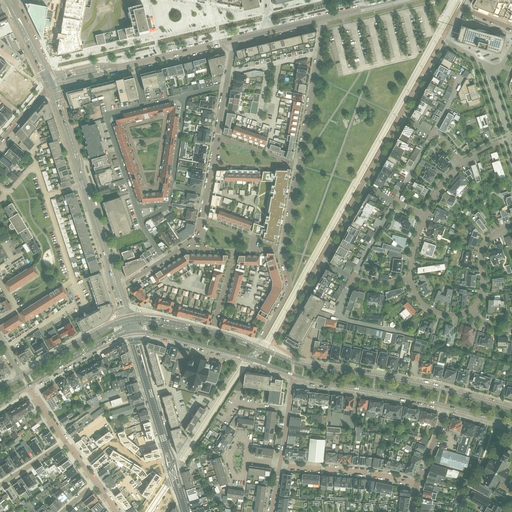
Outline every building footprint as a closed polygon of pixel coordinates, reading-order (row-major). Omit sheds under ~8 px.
[(56,54),(56,55),(61,54),(65,53),(66,53),(70,52),(71,52),(75,51),(77,50),(79,50),(80,50),(83,49),(83,48),(82,45),(80,36),(84,11),(85,7),(86,0),(65,0),(60,33),(59,38),(59,41),(58,43),(58,44),(58,46),(57,49),(57,51),(56,54)] [(127,38),(126,35),(137,32),(138,36),(149,33),(148,29),(152,28),(150,18),(145,19),(141,0),(90,0),(89,11),(84,11),(80,36),(82,45),(96,42),(97,46),(105,44),(104,40),(118,36),(119,40),(127,38)] [(511,0),(476,0),(476,1),(475,3),(474,4),(474,5),(475,5),(486,10),(487,10),(492,12),(493,13),(511,20),(511,0)] [(47,7),(23,2),(41,39),(47,7)] [(7,19),(0,21),(0,38),(13,32),(7,19)] [(499,53),(504,32),(493,28),(491,34),(462,26),(461,26),(460,31),(460,32),(459,35),(459,36),(457,40),(457,41),(458,41),(463,43),(464,43),(478,47),(486,49),(486,50),(487,50),(499,53)] [(317,31),(308,33),(309,39),(316,38),(317,31)] [(23,57),(23,56),(24,55),(13,32),(0,38),(0,39),(22,56),(23,57)] [(235,61),(244,58),(242,49),(237,50),(238,55),(236,55),(235,61)] [(448,50),(444,58),(453,63),(454,63),(458,56),(448,50)] [(214,55),(214,56),(206,58),(211,78),(222,75),(225,53),(219,55),(218,54),(214,55)] [(204,58),(199,60),(201,69),(208,68),(206,62),(205,62),(204,58)] [(444,58),(440,64),(450,69),(453,63),(444,58)] [(305,65),(307,65),(308,59),(296,62),(295,67),(298,68),(297,72),(307,74),(308,67),(305,67),(305,65)] [(195,71),(201,69),(199,60),(192,61),(192,62),(195,71)] [(187,74),(194,73),(191,61),(183,64),(184,70),(186,69),(187,74)] [(177,65),(174,66),(177,76),(184,75),(181,64),(177,65)] [(456,73),(450,69),(440,64),(440,65),(439,65),(437,68),(438,69),(437,69),(447,75),(449,76),(451,73),(455,75),(456,73)] [(177,76),(174,66),(166,68),(168,76),(176,74),(177,76)] [(12,68),(6,76),(11,80),(17,72),(12,68)] [(166,91),(163,77),(161,69),(155,70),(159,88),(160,92),(166,91)] [(434,76),(443,82),(447,75),(437,69),(437,70),(437,69),(433,76),(434,76)] [(159,88),(155,70),(140,74),(143,87),(145,86),(146,91),(159,88)] [(255,70),(244,73),(243,76),(238,75),(237,77),(235,77),(234,81),(246,83),(247,78),(248,78),(258,76),(263,77),(264,72),(255,70)] [(17,72),(11,80),(16,83),(22,75),(17,72)] [(297,73),(296,79),(295,83),(296,83),(305,85),(307,75),(297,73)] [(22,75),(16,83),(21,86),(26,78),(22,75)] [(122,79),(127,99),(128,101),(138,98),(133,75),(122,78),(122,79)] [(430,82),(440,88),(443,82),(434,76),(430,82)] [(21,86),(20,87),(23,89),(30,94),(32,91),(33,89),(33,90),(34,89),(37,85),(29,80),(28,81),(26,79),(27,78),(26,78),(21,86)] [(122,102),(128,101),(127,99),(122,79),(116,80),(117,81),(115,82),(115,81),(115,82),(116,87),(120,102),(122,102)] [(465,80),(461,87),(464,96),(460,98),(461,101),(467,99),(469,107),(481,103),(475,84),(470,85),(468,79),(465,80)] [(115,82),(114,80),(86,87),(88,96),(91,95),(91,94),(116,87),(115,82)] [(427,89),(436,94),(440,88),(430,82),(427,89)] [(243,91),(244,91),(244,88),(243,88),(243,85),(234,83),(234,84),(233,85),(232,88),(233,88),(233,90),(242,91),(243,91)] [(306,85),(305,85),(296,83),(294,91),(305,93),(306,85)] [(71,110),(76,108),(85,105),(90,103),(88,96),(86,87),(82,88),(65,92),(71,110)] [(436,94),(427,89),(426,88),(426,89),(426,90),(424,94),(433,100),(436,94)] [(22,90),(19,94),(26,99),(28,96),(30,94),(23,89),(22,90)] [(231,91),(230,97),(241,99),(241,95),(245,96),(245,93),(231,91)] [(284,91),(283,94),(286,94),(286,97),(292,98),(293,98),(293,99),(302,101),(302,99),(303,99),(304,98),(304,96),(303,95),(303,94),(287,91),(284,91)] [(17,96),(15,98),(22,104),(24,101),(26,99),(19,94),(17,96)] [(434,100),(433,100),(424,94),(423,94),(420,100),(430,105),(434,100)] [(210,109),(214,109),(215,103),(216,102),(216,99),(216,97),(209,96),(208,102),(200,100),(199,107),(210,109)] [(229,103),(242,105),(243,103),(240,102),(241,99),(230,97),(229,103)] [(13,100),(11,103),(18,109),(20,106),(22,104),(15,98),(13,100)] [(428,110),(430,105),(420,100),(418,105),(428,110)] [(40,122),(54,117),(48,101),(46,102),(44,101),(39,106),(27,120),(37,128),(40,122)] [(170,102),(166,103),(163,104),(165,113),(170,112),(169,116),(174,117),(174,116),(175,111),(176,111),(176,110),(175,110),(175,108),(173,106),(171,107),(170,102)] [(71,110),(68,110),(69,113),(70,113),(70,114),(69,114),(70,114),(71,119),(79,116),(80,115),(79,111),(80,111),(79,110),(84,108),(86,108),(87,107),(88,110),(89,114),(95,113),(93,108),(91,103),(90,103),(85,105),(76,108),(71,110)] [(242,105),(229,103),(228,109),(239,111),(240,105),(242,105)] [(6,107),(3,104),(0,107),(0,112),(8,119),(12,113),(12,112),(9,110),(8,110),(7,109),(7,108),(6,108),(5,107),(6,107)] [(163,104),(155,105),(157,115),(165,113),(163,104)] [(143,108),(142,109),(141,109),(144,118),(146,118),(149,117),(150,117),(154,116),(157,115),(155,105),(148,107),(147,107),(146,108),(144,108),(143,108)] [(418,105),(415,110),(423,114),(425,115),(428,110),(418,105)] [(141,109),(132,111),(135,121),(143,119),(144,119),(144,118),(141,109)] [(203,113),(202,117),(212,119),(212,117),(213,117),(214,113),(213,113),(213,112),(201,110),(201,113),(203,113)] [(423,114),(415,110),(411,118),(418,122),(423,114)] [(121,118),(120,118),(122,124),(135,121),(132,111),(123,113),(123,117),(120,118),(121,118)] [(439,130),(445,133),(448,135),(458,148),(463,144),(450,128),(448,126),(454,116),(455,116),(454,118),(458,121),(460,117),(459,116),(460,115),(455,112),(453,115),(448,112),(439,130)] [(226,124),(231,125),(232,117),(236,118),(236,114),(228,113),(227,114),(226,118),(227,118),(226,124)] [(486,114),(484,115),(476,117),(479,126),(481,129),(483,128),(485,132),(489,131),(488,126),(488,125),(487,125),(487,123),(486,119),(487,118),(488,118),(486,114)] [(177,128),(178,125),(179,117),(174,116),(174,117),(169,116),(168,127),(177,128)] [(212,121),(212,119),(202,117),(201,121),(199,121),(199,123),(211,126),(211,125),(212,125),(213,121),(212,121)] [(125,132),(122,124),(120,118),(120,119),(117,120),(116,122),(117,125),(112,127),(115,135),(125,132)] [(24,124),(20,128),(29,138),(36,130),(37,128),(27,120),(24,124)] [(97,155),(104,153),(103,153),(102,147),(101,147),(100,142),(102,141),(96,123),(89,126),(88,126),(87,124),(81,126),(82,130),(81,130),(82,132),(83,132),(84,135),(83,136),(84,138),(85,137),(86,141),(85,141),(86,144),(87,143),(87,146),(85,146),(86,146),(85,147),(85,149),(86,149),(89,155),(88,156),(88,158),(89,158),(96,156),(95,155),(97,154),(97,155)] [(224,133),(232,136),(234,130),(230,129),(231,125),(226,124),(225,127),(224,127),(224,131),(224,133)] [(199,131),(198,134),(208,136),(209,133),(210,133),(210,130),(202,129),(203,126),(197,125),(196,131),(199,131)] [(403,132),(402,133),(412,138),(414,140),(416,135),(414,134),(416,130),(406,125),(402,132),(403,132)] [(235,126),(234,130),(232,136),(236,138),(237,137),(238,137),(240,128),(235,126)] [(168,127),(166,136),(176,137),(177,128),(168,127)] [(20,140),(29,150),(34,145),(20,129),(20,128),(15,134),(20,140)] [(246,130),(240,128),(238,137),(238,138),(242,139),(243,139),(246,130)] [(248,141),(251,132),(246,130),(243,139),(244,139),(244,140),(247,141),(248,141)] [(125,132),(115,135),(118,143),(127,140),(125,132)] [(257,134),(251,132),(248,141),(249,141),(249,142),(252,143),(253,142),(254,143),(254,142),(257,134)] [(58,136),(60,136),(59,133),(51,135),(53,141),(58,140),(57,139),(59,138),(58,136)] [(409,144),(412,138),(402,133),(399,139),(409,144)] [(208,139),(208,136),(198,134),(198,137),(195,137),(194,142),(200,144),(200,141),(208,142),(209,139),(208,139)] [(262,136),(257,134),(254,142),(254,143),(255,143),(254,144),(258,145),(258,144),(259,145),(259,144),(262,136)] [(175,146),(176,140),(176,137),(166,136),(166,139),(165,142),(165,145),(175,146)] [(266,144),(267,144),(267,141),(267,140),(268,138),(262,136),(259,144),(259,145),(260,145),(260,146),(264,147),(266,144)] [(398,141),(396,145),(405,150),(409,144),(399,139),(398,138),(398,139),(397,140),(398,141)] [(47,143),(49,148),(59,145),(58,140),(53,141),(47,143)] [(120,149),(130,146),(127,140),(118,143),(120,149)] [(279,153),(278,155),(281,156),(283,151),(281,150),(281,148),(274,145),(276,142),(270,140),(269,147),(270,147),(269,150),(279,153)] [(194,150),(193,154),(205,156),(205,154),(206,154),(205,154),(206,149),(207,149),(207,146),(203,145),(202,147),(200,146),(200,144),(195,143),(194,147),(193,147),(192,150),(194,150)] [(8,154),(18,162),(22,157),(20,155),(23,152),(13,144),(12,144),(10,146),(11,147),(9,149),(11,151),(8,154)] [(49,148),(50,153),(61,150),(59,145),(49,148)] [(165,145),(164,154),(173,155),(175,146),(165,145)] [(396,145),(393,150),(402,155),(405,150),(396,145)] [(122,155),(132,152),(130,146),(120,149),(122,155)] [(61,150),(50,153),(52,158),(62,155),(61,150)] [(294,152),(294,151),(288,150),(288,152),(283,151),(281,156),(293,160),(294,152)] [(398,160),(399,160),(399,161),(402,155),(393,150),(390,155),(398,160)] [(434,154),(431,158),(433,160),(442,169),(444,167),(445,168),(449,164),(443,159),(447,156),(442,151),(436,156),(434,154)] [(124,162),(134,159),(132,152),(122,155),(124,162)] [(505,177),(497,152),(491,154),(492,158),(495,158),(496,161),(492,163),(495,172),(497,171),(499,180),(505,177)] [(0,160),(7,167),(11,170),(14,165),(15,166),(18,162),(8,154),(6,157),(4,155),(3,155),(2,157),(1,157),(0,157),(0,160)] [(172,164),(173,155),(164,154),(162,163),(172,164)] [(192,159),(192,161),(204,163),(205,160),(204,160),(204,158),(205,158),(205,156),(193,154),(192,157),(190,156),(190,158),(191,158),(192,159)] [(64,160),(62,155),(52,158),(54,163),(55,163),(64,160)] [(92,165),(92,166),(93,168),(93,167),(94,172),(95,171),(109,167),(108,163),(108,161),(106,161),(105,160),(107,159),(106,155),(91,159),(92,164),(93,163),(94,165),(92,165)] [(399,160),(398,160),(390,155),(387,160),(395,164),(396,164),(399,160)] [(134,159),(124,162),(126,168),(136,165),(135,162),(134,160),(134,159)] [(203,169),(204,163),(192,161),(178,159),(178,162),(186,164),(186,162),(194,163),(194,167),(203,169)] [(392,170),(395,164),(387,160),(384,166),(392,170)] [(423,173),(425,174),(423,178),(428,181),(427,182),(431,184),(434,179),(433,179),(435,175),(434,175),(436,172),(430,169),(432,166),(426,162),(424,166),(426,167),(425,170),(423,173)] [(162,163),(161,174),(170,176),(172,164),(162,163)] [(66,164),(56,167),(55,168),(57,173),(67,169),(66,164)] [(475,178),(476,182),(481,181),(476,164),(471,166),(472,169),(470,170),(469,169),(465,172),(468,176),(466,177),(469,182),(475,178)] [(136,165),(126,168),(128,175),(138,171),(136,165)] [(392,170),(384,166),(383,165),(381,169),(382,170),(380,172),(381,172),(391,178),(395,172),(392,170)] [(0,177),(4,173),(6,175),(9,171),(6,168),(4,170),(0,167),(0,177)] [(109,167),(95,171),(96,174),(94,174),(98,187),(105,185),(104,183),(113,180),(111,174),(113,174),(111,167),(109,167)] [(201,173),(202,171),(183,167),(183,170),(189,172),(189,171),(191,171),(190,178),(201,180),(201,179),(202,179),(203,178),(203,177),(203,176),(203,175),(202,174),(201,173)] [(266,237),(266,240),(274,243),(274,244),(277,244),(281,224),(278,224),(280,219),(282,220),(282,219),(283,215),(282,215),(286,198),(287,194),(286,194),(286,193),(285,193),(285,188),(287,189),(291,169),(288,168),(288,169),(277,169),(276,174),(275,174),(274,181),(276,181),(275,185),(273,185),(272,189),(271,192),(274,193),(273,196),(272,196),(269,212),(270,212),(270,216),(267,215),(267,218),(266,219),(266,223),(268,223),(268,227),(267,227),(266,237)] [(58,177),(69,174),(67,169),(57,173),(58,177)] [(222,177),(225,177),(225,176),(226,177),(226,170),(217,170),(217,173),(216,172),(216,176),(215,182),(221,183),(223,184),(224,182),(221,181),(222,177)] [(138,171),(128,175),(131,181),(140,178),(140,177),(139,174),(138,171)] [(274,181),(275,174),(272,173),(272,172),(263,171),(262,181),(274,181)] [(378,176),(377,177),(385,182),(387,178),(390,179),(391,178),(381,172),(379,175),(378,175),(377,176),(378,176)] [(9,178),(14,182),(18,178),(13,173),(9,178)] [(59,183),(70,179),(69,174),(58,177),(60,182),(59,183)] [(170,176),(161,174),(159,182),(163,183),(169,184),(170,176)] [(381,189),(385,182),(377,177),(373,185),(381,189)] [(140,178),(131,181),(131,184),(133,188),(139,186),(143,185),(140,178)] [(70,179),(59,183),(60,188),(61,187),(62,187),(71,184),(69,180),(70,179)] [(197,187),(201,188),(202,181),(191,179),(190,186),(193,187),(197,188),(197,187)] [(470,188),(463,182),(461,180),(459,182),(457,180),(453,185),(454,186),(450,191),(452,192),(452,193),(453,193),(456,196),(463,188),(467,192),(470,188)] [(221,183),(215,182),(214,188),(213,188),(213,191),(213,193),(222,194),(222,191),(219,190),(221,183)] [(424,187),(425,186),(420,184),(415,182),(412,186),(414,187),(412,191),(420,195),(420,193),(425,196),(428,189),(424,187)] [(111,190),(110,189),(109,189),(108,185),(99,188),(101,195),(106,193),(106,194),(110,193),(111,195),(120,192),(118,188),(111,190)] [(142,199),(141,194),(142,193),(140,188),(139,186),(133,188),(134,190),(134,192),(137,199),(142,199)] [(511,192),(511,191),(508,192),(508,191),(501,193),(506,200),(507,205),(509,208),(507,210),(500,211),(502,218),(508,216),(509,217),(511,215),(511,192)] [(65,200),(76,197),(75,197),(73,192),(61,196),(63,201),(65,201),(65,200)] [(450,197),(449,197),(450,196),(445,192),(442,196),(443,196),(441,200),(438,203),(443,207),(446,203),(453,206),(456,199),(451,197),(450,197)] [(181,204),(189,205),(193,206),(193,202),(196,203),(196,202),(197,201),(198,197),(197,196),(197,195),(186,193),(185,197),(182,197),(181,204)] [(370,200),(375,203),(378,198),(369,193),(367,196),(371,198),(370,200)] [(212,200),(211,205),(216,206),(218,199),(221,200),(221,196),(213,195),(213,196),(212,196),(211,200),(212,200)] [(109,223),(114,238),(131,232),(120,196),(102,202),(104,208),(104,213),(106,213),(107,218),(108,223),(109,223)] [(367,196),(364,201),(374,206),(375,203),(370,200),(371,198),(367,196)] [(78,202),(76,197),(65,200),(65,201),(67,200),(68,205),(67,205),(78,202)] [(360,208),(370,214),(371,215),(375,207),(374,206),(364,201),(360,208)] [(79,207),(78,202),(67,205),(69,210),(79,207)] [(3,209),(6,213),(15,208),(12,203),(3,208),(2,209),(3,209)] [(173,213),(179,208),(178,207),(179,205),(179,204),(172,203),(171,206),(171,208),(170,209),(173,213)] [(178,207),(185,209),(187,209),(186,214),(185,214),(184,215),(184,216),(184,217),(185,218),(185,219),(194,221),(195,210),(191,209),(192,207),(179,204),(179,205),(178,207)] [(215,213),(216,206),(211,205),(210,212),(209,211),(209,215),(209,217),(217,220),(219,214),(215,213)] [(70,215),(81,211),(79,207),(69,210),(70,210),(71,214),(70,215)] [(433,215),(435,216),(433,221),(436,222),(440,219),(442,220),(446,211),(437,207),(433,215)] [(6,213),(9,218),(16,213),(18,213),(15,208),(6,213)] [(365,219),(366,220),(367,220),(370,214),(360,208),(357,215),(365,219)] [(69,220),(72,220),(82,216),(81,211),(70,215),(68,215),(69,220)] [(225,213),(220,211),(219,214),(217,220),(221,222),(221,221),(222,222),(223,221),(222,221),(225,213)] [(487,223),(478,211),(474,215),(478,220),(475,222),(484,233),(488,229),(484,225),(487,223)] [(16,213),(9,218),(8,218),(8,219),(10,218),(13,222),(10,224),(9,225),(9,226),(9,227),(9,228),(10,228),(10,229),(11,229),(12,229),(13,229),(14,229),(14,228),(17,233),(18,233),(27,228),(18,213),(16,213)] [(165,218),(167,220),(168,223),(176,218),(173,213),(165,218)] [(231,214),(225,213),(222,221),(223,221),(222,222),(223,222),(226,223),(227,223),(228,223),(231,214)] [(165,222),(167,220),(165,218),(165,219),(161,214),(152,220),(155,225),(158,223),(159,225),(165,221),(165,222)] [(236,216),(231,214),(228,223),(229,224),(228,224),(232,225),(233,225),(236,216)] [(353,221),(361,225),(362,225),(365,219),(357,215),(356,216),(355,215),(353,219),(354,220),(353,221)] [(410,223),(411,223),(409,218),(408,218),(402,216),(397,215),(395,220),(401,222),(400,223),(400,224),(401,226),(402,226),(403,227),(404,228),(402,232),(408,234),(411,226),(410,225),(411,223),(410,223)] [(73,224),(84,221),(82,216),(72,220),(73,224)] [(239,227),(242,218),(236,216),(233,225),(234,225),(234,226),(237,227),(239,227)] [(247,220),(242,218),(239,227),(239,228),(243,229),(243,228),(244,229),(247,220)] [(146,227),(150,233),(152,232),(154,235),(158,232),(156,229),(150,219),(148,220),(147,221),(146,222),(145,223),(145,224),(145,225),(145,226),(146,227)] [(178,226),(172,229),(174,231),(179,239),(181,242),(189,236),(188,235),(188,234),(189,234),(190,234),(191,234),(192,234),(192,233),(193,233),(193,232),(195,223),(182,220),(180,227),(178,226)] [(253,222),(247,220),(244,229),(245,229),(245,230),(249,231),(250,228),(251,228),(252,226),(252,225),(253,222)] [(266,237),(267,227),(259,224),(260,221),(254,220),(252,232),(255,233),(266,237)] [(85,226),(84,221),(73,224),(75,229),(85,226)] [(352,223),(351,226),(358,230),(359,229),(360,227),(361,225),(353,221),(352,223)] [(428,229),(430,230),(428,236),(436,239),(438,233),(442,235),(442,233),(444,229),(440,227),(440,226),(431,223),(430,222),(428,229)] [(470,223),(472,225),(467,229),(470,232),(469,233),(470,233),(471,233),(472,234),(469,244),(475,246),(478,237),(479,234),(471,223),(470,223)] [(87,231),(85,226),(75,229),(77,234),(87,231)] [(360,231),(358,230),(351,226),(348,231),(357,236),(360,231)] [(18,233),(21,238),(30,232),(27,228),(18,233)] [(161,233),(165,240),(169,246),(172,244),(177,240),(171,230),(168,233),(166,230),(161,233)] [(89,236),(87,231),(77,234),(78,234),(79,239),(78,239),(89,236)] [(348,231),(343,239),(353,244),(357,236),(348,231)] [(33,237),(31,234),(30,232),(21,238),(24,242),(23,242),(23,243),(24,243),(33,237)] [(384,244),(382,249),(384,249),(401,253),(402,249),(403,249),(403,250),(404,250),(404,246),(405,245),(406,238),(393,235),(393,236),(392,238),(394,240),(394,241),(395,241),(398,243),(395,247),(390,245),(389,245),(383,243),(383,244),(384,244)] [(78,239),(80,244),(90,240),(89,236),(78,239)] [(343,239),(340,245),(349,250),(351,252),(352,251),(350,250),(350,249),(352,250),(355,245),(353,244),(343,239)] [(31,250),(33,254),(39,251),(39,250),(34,241),(33,242),(32,243),(30,240),(25,243),(30,251),(31,250)] [(92,245),(90,240),(80,244),(81,249),(92,245)] [(157,244),(158,246),(162,252),(167,247),(161,241),(157,244)] [(432,257),(436,246),(432,244),(424,241),(421,253),(432,257)] [(490,257),(491,257),(492,259),(491,259),(490,259),(490,260),(492,260),(494,265),(495,265),(496,265),(497,265),(497,264),(498,264),(499,263),(498,260),(503,258),(503,256),(504,255),(503,252),(504,251),(502,243),(496,245),(498,251),(491,253),(490,257)] [(83,254),(93,250),(92,245),(81,249),(83,254)] [(345,257),(349,250),(340,245),(336,252),(345,258),(345,257)] [(121,253),(122,255),(123,260),(134,257),(132,249),(121,253)] [(93,250),(83,254),(84,258),(95,255),(93,250)] [(142,254),(144,257),(145,259),(151,254),(148,250),(144,253),(142,254)] [(472,262),(470,261),(472,253),(464,251),(462,260),(461,260),(461,262),(461,264),(461,265),(461,266),(462,266),(463,267),(464,267),(470,268),(472,262)] [(340,267),(345,258),(336,252),(335,252),(334,254),(335,254),(331,261),(340,267)] [(401,272),(401,264),(402,260),(396,259),(396,258),(397,254),(390,252),(388,256),(392,257),(392,259),(394,260),(393,267),(392,267),(391,273),(392,274),(397,272),(397,271),(401,272)] [(257,255),(256,265),(262,265),(262,261),(262,258),(266,258),(267,260),(275,258),(274,253),(267,253),(267,256),(257,256),(257,255)] [(182,256),(187,264),(188,263),(193,263),(194,254),(191,254),(185,254),(182,256)] [(213,274),(221,276),(227,255),(217,255),(217,254),(216,264),(222,264),(220,270),(214,268),(213,274)] [(96,260),(95,255),(84,258),(86,263),(96,260)] [(234,274),(243,276),(245,271),(239,269),(240,264),(245,265),(245,256),(241,255),(241,257),(239,257),(234,274)] [(182,267),(187,264),(182,256),(179,258),(179,257),(176,259),(182,267)] [(140,258),(124,263),(123,264),(124,265),(122,266),(125,278),(146,264),(143,258),(141,259),(140,258)] [(172,262),(177,270),(182,267),(176,259),(177,260),(175,261),(174,260),(172,262)] [(88,268),(98,265),(96,260),(86,263),(88,268)] [(172,273),(177,270),(172,262),(172,263),(170,264),(167,265),(172,273)] [(377,266),(374,265),(374,263),(370,264),(370,265),(367,264),(367,270),(368,271),(369,272),(369,274),(372,274),(372,276),(376,275),(376,274),(377,273),(376,273),(376,272),(377,272),(377,268),(377,266)] [(445,263),(431,265),(422,267),(423,267),(423,273),(437,271),(441,270),(446,269),(445,263)] [(35,269),(33,267),(32,265),(28,268),(33,278),(34,278),(33,277),(38,274),(37,273),(37,272),(35,269)] [(90,273),(98,270),(100,270),(98,265),(88,268),(86,269),(88,274),(90,273)] [(159,271),(155,273),(156,273),(155,273),(160,281),(161,281),(172,273),(167,265),(167,266),(165,267),(162,269),(160,271),(160,270),(159,271)] [(27,269),(23,271),(29,280),(32,278),(33,277),(33,278),(28,268),(27,269),(27,268),(27,269)] [(333,272),(327,269),(323,275),(322,277),(330,281),(333,277),(334,278),(336,274),(333,272)] [(28,280),(29,280),(23,271),(18,274),(24,283),(27,281),(27,280),(28,280)] [(474,272),(466,271),(466,274),(466,275),(468,275),(468,278),(466,278),(465,281),(467,281),(466,286),(475,287),(475,286),(476,276),(476,275),(473,275),(474,272)] [(109,303),(110,302),(100,272),(87,277),(97,308),(83,315),(89,327),(90,328),(104,321),(104,322),(108,318),(109,316),(110,315),(110,313),(111,312),(112,310),(112,309),(112,307),(113,306),(113,305),(110,306),(110,305),(109,303)] [(159,280),(160,281),(161,281),(160,281),(155,273),(156,273),(155,273),(155,274),(152,276),(156,281),(159,280)] [(24,283),(18,274),(13,277),(19,286),(23,284),(22,284),(23,283),(24,283)] [(282,280),(280,274),(271,277),(273,282),(282,280)] [(19,286),(13,277),(9,280),(14,289),(18,287),(17,287),(19,286)] [(319,282),(328,288),(332,282),(330,281),(322,277),(320,280),(321,281),(320,282),(319,282)] [(426,277),(421,280),(423,284),(419,285),(424,295),(431,292),(426,282),(429,281),(426,277)] [(491,292),(491,294),(498,293),(497,291),(499,290),(498,283),(504,282),(504,277),(492,279),(492,281),(492,283),(492,284),(492,287),(492,288),(491,290),(491,292)] [(220,282),(211,279),(208,292),(208,293),(216,295),(216,293),(217,293),(218,291),(218,290),(218,288),(219,288),(220,285),(219,284),(220,282)] [(231,285),(240,287),(242,282),(232,279),(233,280),(232,282),(231,285)] [(14,289),(9,280),(7,281),(4,283),(9,292),(13,290),(13,291),(13,290),(14,289)] [(330,288),(328,288),(319,282),(318,282),(316,287),(316,288),(325,293),(327,294),(330,288)] [(135,295),(142,290),(143,290),(139,284),(130,290),(134,295),(135,295)] [(229,293),(228,296),(229,296),(228,298),(236,300),(237,300),(240,287),(231,285),(231,287),(230,287),(229,290),(230,291),(229,293)] [(57,288),(63,298),(67,294),(62,286),(57,288)] [(282,289),(282,287),(273,286),(272,290),(280,294),(283,289),(282,289)] [(386,292),(386,295),(387,296),(386,299),(385,299),(385,300),(386,299),(386,302),(387,302),(387,299),(405,291),(403,288),(403,287),(386,292)] [(57,288),(52,291),(58,301),(63,298),(57,288)] [(325,293),(316,288),(313,293),(323,299),(325,293)] [(440,295),(442,292),(439,290),(434,299),(434,302),(437,303),(438,300),(448,302),(447,302),(450,303),(453,290),(447,288),(446,296),(440,295)] [(461,306),(466,306),(467,295),(470,296),(470,292),(467,291),(467,289),(460,289),(459,293),(463,294),(461,306)] [(135,295),(138,300),(145,295),(142,290),(135,295)] [(272,290),(269,295),(277,299),(280,294),(272,290)] [(352,292),(346,310),(352,312),(357,297),(364,299),(365,293),(358,291),(358,292),(357,291),(357,290),(356,290),(355,290),(354,290),(353,291),(352,292)] [(58,301),(52,291),(48,293),(49,294),(48,295),(47,294),(53,304),(58,301)] [(323,299),(313,293),(312,293),(309,297),(310,297),(311,298),(309,300),(308,299),(308,300),(309,301),(308,304),(307,303),(306,303),(304,307),(305,308),(304,310),(301,308),(287,334),(291,337),(290,339),(300,344),(297,342),(298,341),(301,342),(314,320),(315,321),(319,314),(318,314),(326,301),(324,299),(323,299)] [(53,304),(47,294),(48,295),(47,296),(46,295),(43,298),(48,307),(53,304)] [(380,299),(380,295),(380,294),(369,294),(368,301),(372,301),(372,302),(376,302),(376,301),(379,301),(379,305),(383,305),(383,299),(380,299)] [(145,295),(138,300),(137,300),(141,306),(149,300),(146,295),(145,295)] [(274,304),(277,299),(269,295),(266,299),(274,304)] [(159,309),(159,308),(162,300),(162,299),(156,297),(154,304),(153,307),(159,309)] [(38,301),(44,310),(48,307),(43,298),(42,299),(41,298),(38,301)] [(266,299),(264,304),(271,309),(274,304),(266,299)] [(487,307),(487,315),(491,315),(491,313),(491,311),(494,311),(495,306),(499,307),(504,307),(504,301),(501,301),(501,299),(500,299),(495,299),(494,299),(489,299),(488,304),(488,306),(489,306),(489,307),(487,307)] [(11,308),(10,307),(12,306),(9,302),(8,303),(6,300),(1,303),(6,311),(11,308)] [(44,310),(38,301),(37,302),(37,301),(33,304),(39,313),(44,310)] [(171,312),(172,308),(174,302),(167,301),(165,309),(165,311),(171,312)] [(402,311),(407,317),(410,314),(413,316),(418,313),(408,301),(403,305),(406,308),(402,311)] [(29,307),(34,316),(39,313),(33,304),(32,305),(32,304),(29,307)] [(264,304),(263,305),(259,313),(266,317),(271,309),(264,304)] [(179,317),(179,316),(182,307),(175,305),(173,315),(179,317)] [(34,316),(29,307),(28,307),(29,307),(28,308),(27,307),(24,310),(29,319),(34,316)] [(187,309),(182,307),(179,316),(185,317),(187,309)] [(191,319),(193,311),(187,309),(185,317),(191,319)] [(29,319),(24,310),(23,310),(22,310),(22,311),(19,313),(25,322),(29,319)] [(199,312),(193,311),(191,319),(197,321),(199,312)] [(205,314),(199,312),(197,321),(203,322),(205,314)] [(205,313),(205,314),(203,322),(202,323),(208,325),(210,320),(211,315),(205,313)] [(259,313),(256,317),(264,322),(266,318),(266,317),(259,313)] [(18,314),(13,317),(18,326),(23,322),(18,314)] [(366,314),(365,322),(379,323),(379,315),(366,314)] [(90,328),(89,327),(83,315),(79,318),(78,317),(74,319),(81,332),(82,331),(83,332),(89,329),(89,328),(90,328)] [(319,316),(318,318),(315,322),(318,323),(316,329),(323,331),(326,318),(319,316)] [(8,320),(14,329),(18,326),(13,317),(8,320)] [(220,323),(219,328),(225,329),(225,328),(228,320),(228,319),(222,317),(220,323)] [(326,319),(325,326),(336,328),(336,327),(337,321),(326,319)] [(14,329),(8,320),(3,323),(9,332),(14,329)] [(233,321),(228,320),(225,328),(231,329),(233,321)] [(425,331),(432,334),(434,329),(432,329),(435,322),(429,320),(429,322),(423,320),(421,325),(422,325),(421,328),(426,330),(425,331)] [(237,331),(239,323),(233,321),(231,329),(237,331)] [(0,331),(1,331),(4,335),(9,332),(3,323),(0,324),(0,331)] [(68,334),(69,336),(70,335),(71,336),(72,336),(73,336),(73,335),(74,335),(74,334),(74,333),(75,333),(74,330),(71,324),(70,323),(62,327),(62,328),(58,330),(59,331),(58,331),(62,337),(68,334)] [(245,324),(239,323),(237,331),(243,333),(245,324)] [(245,324),(243,333),(249,334),(251,326),(245,324)] [(453,344),(454,338),(451,338),(454,326),(450,326),(450,325),(446,324),(445,326),(445,327),(446,328),(445,331),(443,330),(442,330),(441,331),(440,332),(440,333),(440,334),(441,335),(442,336),(443,336),(449,337),(447,343),(453,344)] [(472,345),(474,336),(471,335),(472,328),(466,327),(466,326),(461,324),(459,332),(464,333),(462,342),(472,345)] [(251,325),(251,326),(249,334),(248,336),(255,337),(257,327),(251,325)] [(45,336),(47,339),(51,346),(52,345),(52,346),(55,344),(60,341),(57,335),(56,335),(54,329),(48,332),(49,334),(45,336)] [(491,336),(490,336),(491,335),(488,334),(487,335),(486,335),(486,336),(482,335),(482,334),(478,333),(476,342),(480,343),(479,345),(484,346),(485,345),(489,346),(492,346),(493,341),(490,340),(491,336)] [(300,344),(290,339),(286,336),(284,340),(284,339),(283,342),(282,343),(283,343),(283,344),(287,346),(293,349),(293,350),(297,352),(297,351),(298,352),(302,346),(300,344)] [(43,351),(47,348),(43,342),(40,337),(35,340),(36,342),(32,344),(37,354),(38,353),(38,354),(41,352),(41,351),(42,351),(43,351)] [(498,338),(498,347),(507,347),(507,353),(511,353),(511,343),(508,343),(508,338),(507,338),(506,337),(504,337),(503,338),(502,338),(502,339),(499,338),(498,338)] [(418,361),(421,362),(420,370),(420,369),(421,370),(421,372),(425,373),(425,372),(431,373),(431,372),(430,372),(431,364),(426,363),(426,361),(422,361),(426,345),(427,346),(428,342),(416,338),(413,350),(411,360),(418,362),(418,361)] [(313,356),(318,356),(319,353),(320,353),(321,342),(314,341),(313,345),(314,345),(314,347),(313,351),(314,351),(313,356)] [(402,345),(398,365),(398,364),(401,364),(400,366),(400,368),(402,368),(401,369),(405,370),(405,369),(407,369),(409,358),(403,357),(404,353),(406,353),(407,349),(409,343),(407,342),(403,341),(402,345)] [(117,356),(120,355),(128,350),(126,343),(124,342),(115,347),(111,348),(111,349),(114,354),(116,357),(118,356),(117,356)] [(151,351),(160,354),(164,355),(166,347),(163,347),(163,346),(156,344),(156,345),(154,344),(147,342),(145,345),(146,350),(147,353),(148,353),(149,353),(148,352),(151,351)] [(319,353),(318,356),(326,357),(327,353),(328,353),(328,350),(330,350),(330,347),(327,346),(328,343),(324,342),(322,342),(321,342),(320,353),(319,353)] [(338,360),(339,357),(339,356),(339,354),(340,354),(342,344),(338,343),(338,346),(332,345),(330,357),(331,357),(330,358),(334,359),(338,360)] [(350,356),(351,349),(352,345),(350,344),(349,347),(344,346),(341,357),(342,357),(345,358),(344,359),(345,360),(345,359),(349,360),(350,356)] [(362,364),(367,365),(370,351),(366,350),(367,347),(364,346),(363,350),(364,350),(361,362),(362,362),(362,364)] [(21,363),(22,363),(24,362),(25,363),(30,359),(29,358),(33,355),(29,347),(21,351),(22,353),(18,355),(19,357),(19,358),(21,362),(21,363)] [(178,349),(177,349),(177,348),(174,347),(174,348),(171,347),(169,356),(166,356),(164,363),(169,364),(171,360),(175,361),(178,349)] [(360,354),(361,355),(363,348),(359,348),(358,350),(354,349),(353,349),(351,360),(351,359),(351,360),(355,361),(355,362),(358,362),(358,361),(359,361),(360,354)] [(107,358),(112,356),(113,359),(116,357),(114,354),(111,349),(103,353),(105,357),(102,358),(105,363),(109,361),(107,358)] [(370,351),(367,365),(373,366),(373,365),(374,365),(376,355),(377,355),(379,350),(376,349),(375,352),(370,351)] [(129,355),(128,354),(129,354),(128,352),(128,351),(127,351),(120,355),(122,360),(119,361),(120,364),(122,363),(130,360),(130,359),(130,358),(130,355),(129,355)] [(147,353),(148,357),(150,362),(151,366),(154,376),(155,380),(156,385),(165,383),(157,355),(160,356),(160,354),(151,351),(148,352),(149,353),(148,353),(147,353)] [(380,367),(385,368),(388,353),(380,351),(379,357),(378,358),(378,359),(378,361),(377,365),(380,366),(380,367)] [(390,352),(389,355),(386,366),(391,367),(390,368),(396,369),(398,358),(394,357),(395,353),(390,352)] [(459,372),(457,380),(458,380),(458,381),(458,382),(459,383),(460,384),(462,383),(462,382),(463,382),(466,383),(468,374),(470,369),(473,370),(474,365),(476,359),(476,358),(477,356),(471,354),(470,357),(468,363),(467,370),(465,369),(465,370),(460,369),(459,372)] [(436,362),(437,361),(438,361),(439,356),(434,355),(433,361),(433,364),(432,365),(432,369),(435,369),(433,375),(434,376),(437,377),(438,378),(440,378),(441,378),(442,375),(443,368),(435,366),(436,362)] [(218,372),(220,367),(220,364),(220,363),(220,362),(219,362),(219,361),(218,361),(217,361),(217,362),(216,362),(216,363),(212,362),(211,365),(210,368),(208,368),(209,367),(208,367),(209,363),(206,362),(206,360),(201,359),(202,358),(197,356),(197,357),(192,356),(191,359),(188,358),(187,362),(183,376),(184,377),(183,378),(180,377),(175,375),(173,383),(188,386),(187,389),(188,390),(193,391),(194,391),(195,388),(209,392),(211,382),(216,383),(219,374),(218,373),(218,372)] [(475,374),(472,383),(473,384),(475,385),(475,387),(475,388),(479,389),(482,376),(481,375),(479,374),(479,375),(478,375),(479,371),(477,371),(480,361),(478,360),(480,357),(477,356),(476,358),(476,359),(474,365),(473,370),(476,371),(475,374)] [(105,368),(101,360),(95,363),(99,371),(102,370),(104,374),(107,373),(105,368)] [(131,361),(116,367),(109,369),(111,372),(119,370),(118,368),(120,368),(121,370),(123,369),(133,366),(131,361)] [(93,375),(99,371),(95,363),(89,366),(93,375)] [(89,366),(83,370),(87,378),(89,381),(92,379),(91,376),(93,375),(89,366)] [(454,381),(454,379),(457,369),(453,368),(454,367),(451,367),(450,368),(447,367),(444,379),(448,380),(450,380),(451,381),(453,382),(453,381),(454,381)] [(0,373),(2,376),(0,376),(0,379),(0,380),(3,378),(10,374),(10,372),(7,368),(0,372),(0,373)] [(119,387),(124,385),(131,383),(130,380),(137,378),(133,368),(124,371),(116,373),(116,376),(121,374),(122,378),(111,382),(113,389),(115,388),(119,387)] [(89,381),(87,378),(83,370),(77,373),(81,381),(83,385),(89,381)] [(268,403),(270,403),(282,405),(284,391),(285,383),(282,382),(283,380),(272,378),(272,375),(246,372),(245,374),(243,378),(242,378),(234,390),(243,391),(244,386),(270,389),(268,403)] [(67,378),(71,386),(72,387),(73,389),(73,390),(74,390),(73,389),(77,387),(77,388),(81,386),(79,382),(80,381),(78,379),(77,380),(75,377),(76,376),(74,373),(71,375),(70,376),(69,376),(68,376),(67,377),(67,378)] [(482,376),(479,389),(482,390),(483,390),(484,387),(487,388),(488,388),(491,378),(486,377),(486,376),(484,376),(483,376),(482,376)] [(68,385),(66,381),(65,382),(64,380),(61,381),(58,382),(57,383),(57,384),(61,390),(58,392),(64,401),(66,399),(64,395),(67,393),(70,391),(72,394),(74,392),(73,390),(73,389),(72,387),(71,387),(70,384),(68,385)] [(499,394),(500,390),(501,390),(502,388),(501,387),(502,383),(504,384),(505,381),(501,380),(500,383),(494,381),(491,392),(492,393),(494,393),(495,393),(499,394)] [(140,390),(140,389),(140,387),(139,387),(137,381),(131,383),(124,385),(119,387),(115,388),(116,390),(119,389),(120,392),(126,391),(127,395),(131,394),(130,393),(140,390)] [(50,388),(47,389),(52,397),(55,402),(57,401),(54,396),(58,393),(53,386),(52,385),(50,387),(50,388)] [(301,400),(302,389),(296,388),(295,389),(293,400),(295,400),(298,400),(301,400)] [(52,410),(58,407),(57,405),(55,402),(52,397),(47,389),(44,392),(42,394),(45,398),(44,398),(52,410)] [(302,389),(301,400),(303,400),(303,401),(308,401),(309,390),(302,389)] [(129,400),(130,405),(131,405),(133,404),(143,401),(141,392),(134,394),(135,395),(129,397),(130,399),(129,400)] [(170,394),(161,397),(162,400),(163,402),(172,400),(172,399),(171,395),(170,394)] [(323,394),(322,405),(324,405),(324,406),(328,406),(329,397),(330,395),(329,395),(328,394),(326,394),(325,394),(324,394),(323,394)] [(343,409),(343,408),(344,408),(343,415),(352,416),(353,408),(354,405),(353,405),(355,398),(354,398),(354,397),(351,396),(351,397),(346,397),(346,398),(343,398),(343,396),(336,396),(336,395),(334,394),(333,395),(332,395),(332,397),(331,408),(334,408),(334,410),(335,410),(335,411),(338,411),(339,410),(341,410),(341,409),(343,409)] [(99,401),(99,400),(97,396),(93,398),(89,400),(92,405),(99,401)] [(120,398),(110,401),(112,406),(122,403),(120,398)] [(366,412),(368,402),(368,400),(367,399),(366,399),(365,399),(365,400),(360,399),(359,404),(359,407),(357,407),(357,414),(359,415),(359,412),(360,412),(360,411),(366,412)] [(172,400),(163,402),(164,406),(164,407),(165,408),(173,405),(173,404),(172,400)] [(367,410),(366,417),(366,416),(369,416),(374,416),(374,418),(375,414),(376,412),(377,401),(374,400),(373,401),(371,401),(370,403),(369,410),(367,410)] [(34,413),(36,412),(34,409),(32,405),(31,405),(29,401),(28,401),(26,402),(26,401),(23,403),(28,411),(31,409),(32,411),(32,410),(34,413)] [(130,405),(122,408),(111,411),(113,419),(120,417),(130,414),(133,413),(132,408),(134,408),(134,407),(136,407),(137,409),(145,407),(143,401),(133,404),(131,405),(130,405)] [(376,412),(375,414),(378,414),(382,415),(384,405),(384,404),(383,403),(381,402),(377,401),(376,412)] [(25,412),(28,411),(23,403),(20,405),(18,407),(21,412),(25,419),(27,422),(30,420),(28,417),(27,417),(25,414),(26,414),(25,412)] [(392,420),(394,405),(393,404),(391,404),(390,404),(386,403),(386,406),(385,409),(384,416),(387,416),(387,419),(392,420)] [(395,405),(394,405),(392,420),(398,421),(398,424),(400,425),(401,422),(399,421),(400,418),(401,419),(402,412),(401,412),(402,406),(398,405),(397,405),(396,404),(395,405)] [(165,408),(164,407),(166,413),(175,411),(173,405),(165,408)] [(197,409),(194,414),(199,417),(203,412),(202,412),(204,409),(199,406),(197,409)] [(15,407),(12,409),(16,417),(18,421),(21,419),(22,420),(23,423),(25,422),(25,420),(24,419),(18,407),(15,408),(15,407)] [(410,418),(412,408),(408,407),(405,407),(404,409),(403,416),(404,416),(403,420),(410,421),(410,418)] [(133,416),(137,415),(138,416),(148,413),(146,408),(133,413),(130,414),(131,418),(134,417),(133,416)] [(417,408),(412,408),(410,418),(410,421),(409,421),(414,422),(416,423),(417,419),(418,419),(419,412),(420,410),(417,409),(417,408)] [(18,421),(16,417),(12,409),(9,411),(9,412),(7,413),(10,418),(9,418),(13,425),(13,427),(15,430),(18,428),(15,424),(15,423),(18,421)] [(166,413),(168,418),(168,419),(177,416),(175,411),(166,413)] [(423,412),(422,412),(421,414),(420,419),(420,423),(423,424),(424,422),(428,423),(430,413),(430,412),(429,412),(428,411),(427,411),(426,411),(426,412),(425,412),(423,412)] [(430,413),(428,423),(427,424),(432,425),(431,425),(435,426),(436,423),(437,418),(437,416),(437,415),(434,414),(434,413),(433,413),(432,412),(431,412),(430,413)] [(72,413),(60,421),(61,423),(62,425),(63,425),(70,421),(68,418),(73,415),(72,413)] [(141,421),(149,418),(148,413),(138,416),(137,415),(133,416),(134,417),(135,420),(140,418),(141,421)] [(3,414),(0,415),(0,416),(4,424),(5,427),(7,429),(10,427),(12,426),(8,418),(8,419),(5,414),(3,415),(3,414)] [(194,414),(189,422),(194,425),(198,420),(197,420),(199,417),(194,414)] [(232,422),(230,425),(236,428),(237,426),(242,427),(243,419),(238,418),(237,417),(238,416),(236,414),(235,416),(232,421),(232,422)] [(169,424),(178,422),(177,416),(168,419),(168,418),(167,418),(169,424)] [(291,416),(290,425),(301,426),(302,418),(293,417),(292,417),(291,417),(291,416)] [(124,427),(120,417),(113,419),(118,432),(125,429),(124,427)] [(455,440),(458,441),(461,430),(462,431),(464,423),(461,422),(461,421),(460,421),(457,420),(456,419),(454,418),(453,419),(451,425),(450,425),(450,428),(450,429),(449,432),(455,433),(454,434),(457,435),(457,436),(456,436),(455,440)] [(149,421),(142,423),(145,432),(152,430),(149,421)] [(192,427),(194,425),(189,422),(184,429),(189,433),(193,428),(192,427)] [(470,424),(468,423),(465,423),(464,423),(462,431),(461,430),(458,441),(458,442),(459,442),(457,451),(467,454),(471,439),(472,436),(475,437),(477,429),(478,426),(475,425),(474,425),(474,424),(473,424),(473,423),(472,423),(471,423),(471,424),(470,424)] [(68,434),(69,434),(71,436),(82,428),(84,427),(82,425),(80,426),(75,429),(72,424),(66,428),(68,431),(67,432),(68,432),(67,433),(68,434)] [(221,429),(225,432),(232,436),(233,434),(234,435),(236,432),(235,432),(235,431),(234,431),(236,428),(230,425),(228,427),(224,424),(221,429)] [(477,429),(475,437),(479,438),(479,440),(481,440),(480,442),(479,442),(475,454),(480,455),(483,443),(482,443),(483,441),(483,440),(484,439),(483,438),(484,438),(485,433),(486,429),(485,428),(485,427),(484,427),(483,426),(482,426),(481,427),(478,426),(477,429)] [(171,429),(169,430),(170,432),(174,445),(175,448),(176,453),(179,449),(187,437),(182,434),(181,433),(180,429),(180,427),(171,429)] [(356,441),(361,441),(362,431),(363,431),(364,428),(356,427),(355,430),(356,431),(356,441)] [(42,439),(45,444),(48,442),(50,445),(55,441),(49,432),(48,433),(47,430),(42,433),(44,437),(42,439)] [(124,430),(117,433),(120,442),(126,438),(124,430)] [(146,436),(144,436),(145,440),(154,438),(152,430),(145,432),(146,436)] [(108,431),(101,436),(106,442),(113,437),(108,431)] [(232,439),(231,438),(232,436),(225,432),(224,434),(220,432),(219,434),(220,435),(222,436),(230,441),(232,439)] [(219,441),(226,445),(227,443),(228,444),(230,441),(222,436),(220,435),(217,439),(219,441)] [(101,436),(95,441),(99,447),(106,442),(101,436)] [(29,445),(35,455),(41,451),(36,444),(39,442),(35,437),(31,440),(33,443),(29,445)] [(126,438),(120,442),(128,448),(132,442),(126,438)] [(81,439),(75,443),(80,450),(86,446),(81,439)] [(308,460),(308,461),(323,462),(323,461),(326,440),(322,440),(316,439),(312,439),(310,439),(309,449),(309,452),(308,460)] [(20,455),(24,461),(25,461),(30,458),(29,458),(30,457),(26,450),(28,448),(23,441),(20,443),(23,447),(17,451),(18,452),(17,453),(19,456),(20,455)] [(225,447),(226,445),(219,441),(217,446),(224,450),(226,448),(225,447)] [(412,447),(424,453),(424,452),(425,452),(425,451),(425,450),(427,444),(421,441),(421,442),(419,442),(418,443),(414,442),(412,447)] [(132,442),(128,448),(134,453),(139,448),(132,442)] [(213,445),(210,449),(213,451),(214,450),(220,455),(222,453),(224,450),(217,446),(214,444),(213,445)] [(293,450),(294,447),(294,446),(287,445),(285,457),(286,458),(287,458),(287,459),(289,459),(292,459),(293,450)] [(335,453),(332,453),(331,462),(332,462),(332,463),(334,463),(334,462),(337,462),(338,451),(338,449),(339,449),(340,446),(336,445),(336,448),(335,448),(335,453)] [(406,447),(405,447),(415,452),(414,454),(421,458),(422,457),(423,456),(423,455),(424,453),(412,447),(406,445),(406,447)] [(86,446),(80,450),(85,457),(86,456),(87,456),(91,453),(93,451),(90,447),(88,448),(86,446)] [(477,482),(473,489),(488,497),(491,492),(493,493),(492,494),(493,494),(495,495),(494,496),(495,496),(495,495),(497,496),(497,497),(497,496),(500,498),(499,498),(500,498),(502,499),(502,500),(502,499),(506,493),(506,492),(505,493),(503,491),(504,491),(503,491),(501,490),(501,489),(501,490),(498,489),(501,483),(502,483),(502,484),(503,483),(509,472),(510,471),(509,471),(505,470),(509,462),(510,463),(510,462),(507,460),(511,451),(511,450),(509,449),(507,448),(505,447),(504,447),(505,448),(500,457),(497,455),(496,455),(497,455),(493,463),(489,461),(483,472),(484,473),(483,474),(484,477),(485,477),(484,480),(487,481),(485,484),(484,485),(477,482)] [(157,448),(151,450),(151,452),(153,458),(160,456),(157,448)] [(299,450),(298,459),(299,460),(302,460),(308,460),(309,452),(309,449),(304,448),(303,451),(299,450)] [(351,456),(353,456),(354,452),(351,452),(350,455),(348,455),(349,448),(346,448),(345,463),(347,463),(347,464),(349,464),(350,463),(351,463),(351,456)] [(378,467),(380,452),(380,448),(378,448),(376,458),(373,458),(372,466),(378,467)] [(469,457),(446,450),(440,449),(434,462),(460,469),(459,471),(465,472),(469,457)] [(112,450),(109,456),(116,460),(120,454),(112,450)] [(60,461),(63,458),(66,457),(61,451),(52,457),(55,461),(53,463),(56,468),(58,467),(61,464),(60,461)] [(387,468),(389,468),(392,455),(393,452),(390,451),(388,456),(390,457),(389,460),(386,459),(384,467),(385,467),(385,468),(387,469),(387,468)] [(102,452),(96,457),(101,463),(107,457),(102,452)] [(144,457),(140,458),(144,461),(153,458),(151,452),(143,454),(144,457)] [(116,460),(116,461),(117,463),(121,468),(123,465),(127,459),(120,454),(116,460)] [(7,458),(11,463),(12,462),(13,464),(14,463),(17,467),(18,466),(18,467),(22,465),(21,464),(22,463),(16,455),(11,458),(10,456),(7,457),(7,458)] [(419,465),(422,459),(413,456),(411,462),(419,465)] [(96,457),(90,463),(94,469),(101,463),(96,457)] [(210,464),(208,464),(209,466),(210,466),(214,465),(222,462),(220,457),(212,460),(211,460),(212,463),(211,464),(210,464)] [(11,463),(7,458),(0,463),(0,464),(6,474),(12,470),(9,466),(11,464),(11,463)] [(71,464),(67,459),(61,464),(58,467),(62,472),(66,469),(65,468),(71,464)] [(127,459),(123,465),(130,469),(134,463),(127,459)] [(404,464),(404,465),(409,467),(417,471),(419,465),(411,462),(409,466),(404,463),(404,464)] [(134,463),(130,469),(137,473),(142,468),(134,463)] [(401,463),(400,467),(406,470),(405,473),(413,476),(414,476),(415,475),(417,471),(409,467),(404,465),(404,464),(401,463)] [(102,478),(109,473),(106,470),(110,466),(109,464),(104,467),(105,468),(98,473),(100,476),(100,477),(100,478),(102,478)] [(430,471),(440,474),(447,477),(457,480),(459,471),(453,469),(453,470),(433,464),(430,471)] [(43,476),(47,473),(42,465),(34,470),(38,475),(41,473),(43,476)] [(76,472),(77,471),(75,468),(74,469),(72,467),(72,466),(62,474),(63,476),(66,474),(68,478),(76,472)] [(142,468),(137,473),(141,479),(147,475),(142,468)] [(105,482),(106,484),(121,472),(120,470),(116,473),(111,477),(109,475),(103,480),(103,481),(104,482),(105,482)] [(152,471),(149,474),(153,476),(150,480),(156,484),(161,477),(152,471)] [(108,488),(109,488),(115,483),(114,481),(119,477),(123,474),(121,472),(106,484),(107,485),(107,486),(108,488)] [(428,477),(436,480),(438,480),(439,478),(446,480),(447,477),(440,474),(440,475),(430,472),(429,475),(428,475),(428,476),(428,477)] [(37,483),(36,480),(34,478),(31,480),(29,476),(28,474),(22,478),(29,489),(37,483)] [(77,490),(85,483),(81,478),(80,479),(78,476),(72,480),(74,483),(73,484),(77,490)] [(436,480),(428,477),(427,477),(426,482),(437,486),(437,483),(447,486),(448,484),(438,480),(436,480)] [(150,480),(146,487),(152,491),(156,484),(150,480)] [(375,481),(371,481),(369,480),(366,490),(373,491),(375,481)] [(19,495),(25,491),(28,489),(25,484),(23,486),(21,483),(18,485),(17,483),(16,483),(16,482),(14,484),(14,485),(13,486),(15,489),(14,489),(16,492),(17,492),(19,495)] [(380,492),(380,495),(385,496),(386,493),(388,484),(382,483),(380,492)] [(440,487),(425,484),(424,490),(433,492),(439,493),(440,487)] [(200,485),(195,487),(187,490),(188,495),(204,490),(209,489),(208,486),(201,488),(200,485)] [(6,494),(3,496),(5,499),(8,497),(7,496),(8,495),(13,503),(18,500),(9,486),(4,490),(7,494),(6,494)] [(146,487),(141,494),(147,498),(152,491),(146,487)] [(410,496),(411,490),(406,489),(406,488),(401,487),(401,489),(400,495),(410,496)] [(67,497),(61,490),(59,492),(58,491),(58,490),(54,494),(62,503),(65,500),(64,499),(67,497)] [(204,490),(188,495),(190,500),(199,498),(198,495),(205,493),(204,490)] [(432,492),(424,491),(423,496),(432,498),(432,499),(435,500),(436,496),(437,496),(437,493),(432,492)] [(502,511),(503,511),(503,510),(502,509),(502,507),(472,491),(471,493),(473,494),(471,498),(468,496),(467,498),(470,500),(471,501),(471,500),(481,506),(479,510),(483,511),(502,511)] [(120,492),(114,496),(120,503),(125,499),(120,492)] [(93,493),(85,500),(82,502),(87,508),(88,509),(98,500),(93,493)] [(207,496),(190,501),(192,507),(208,502),(206,498),(207,498),(207,496)] [(54,511),(56,510),(57,511),(62,506),(55,498),(52,501),(52,500),(47,504),(54,511)] [(125,499),(120,503),(125,510),(130,506),(125,499)] [(34,507),(29,501),(26,504),(31,510),(34,507)] [(90,509),(92,511),(97,511),(103,507),(98,501),(90,509)] [(130,509),(126,511),(136,511),(137,511),(134,507),(135,506),(136,507),(138,506),(135,503),(129,508),(130,509)]
